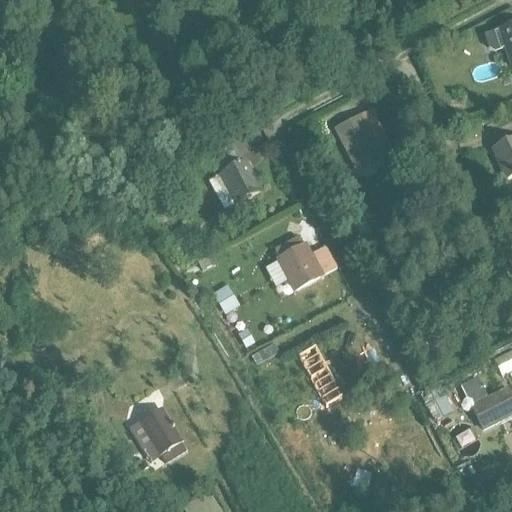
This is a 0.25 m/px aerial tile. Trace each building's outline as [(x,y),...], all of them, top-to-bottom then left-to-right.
[(505,51),(511,71),(511,70),(511,28),(499,32),(505,51)] [(495,54),(505,51),(499,32),(484,37),(488,50),(495,54)] [(353,161),(377,147),(379,146),(363,118),(336,132),(353,161)] [(511,141),(490,152),(505,183),(511,179),(511,141)] [(209,158),(221,179),(244,166),(234,146),(209,158)] [(377,147),(353,161),(357,168),(381,154),(377,147)] [(224,212),(234,207),(236,211),(264,195),(246,165),(244,166),(221,179),(210,186),(224,212)] [(180,257),(197,247),(185,226),(168,235),(180,257)] [(274,251),(281,264),(306,249),(300,237),(274,251)] [(278,265),(294,296),(326,277),(313,256),(308,248),(306,249),(281,264),(278,265)] [(326,249),(313,256),(326,277),(337,270),(326,249)] [(278,266),(266,272),(276,289),(287,283),(278,266)] [(393,294),(384,278),(376,282),(384,298),(393,294)] [(227,289),(213,298),(225,316),(239,307),(227,289)] [(249,326),(237,334),(246,349),(258,342),(249,326)] [(251,359),(258,370),(280,357),(274,346),(251,359)] [(511,352),(494,362),(503,379),(511,373),(511,352)] [(279,366),(266,373),(271,383),(285,375),(279,366)] [(280,389),(292,412),(311,402),(299,379),(280,389)] [(478,379),(461,388),(483,432),(511,416),(511,399),(508,391),(490,401),(478,379)] [(452,414),(440,390),(431,395),(443,419),(452,414)] [(431,396),(422,401),(434,423),(443,419),(431,396)] [(161,460),(166,467),(186,455),(182,447),(184,446),(163,412),(138,427),(130,433),(150,467),(159,461),(161,460)] [(453,438),(459,451),(482,439),(476,426),(453,438)] [(220,511),(210,495),(181,511),(220,511)]
